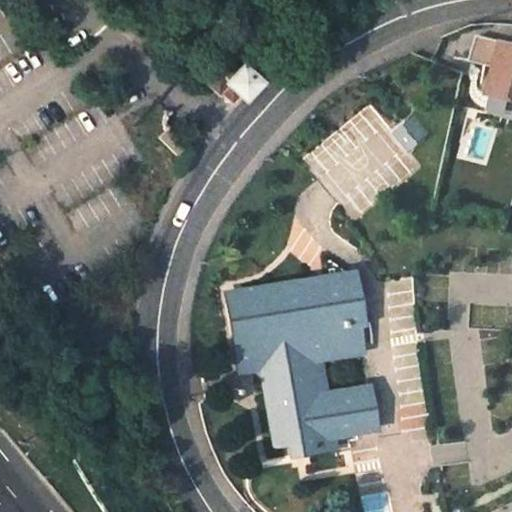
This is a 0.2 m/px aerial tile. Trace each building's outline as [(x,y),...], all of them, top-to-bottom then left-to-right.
[(511,102),(511,46),(476,35),(470,59),(497,66),(490,95),(511,102)] [(231,68),(218,57),(197,80),(213,94),(216,92),(229,103),(235,97),(237,98),(253,80),(234,65),(231,68)] [(511,120),(511,115),(511,102),(490,95),(484,111),(511,120)] [(428,133),(412,116),(395,131),(410,149),(428,133)] [(158,138),(177,156),(185,147),(167,130),(158,138)] [(268,365),(258,366),(272,440),(287,437),(289,450),(336,441),(334,429),(376,421),(369,381),(327,388),(322,357),(362,349),(358,324),(363,322),(354,268),(228,291),(230,300),(223,301),(228,335),(235,334),(236,345),(264,340),(268,365)] [(236,345),(241,370),(258,366),(268,365),(264,340),(236,345)]
